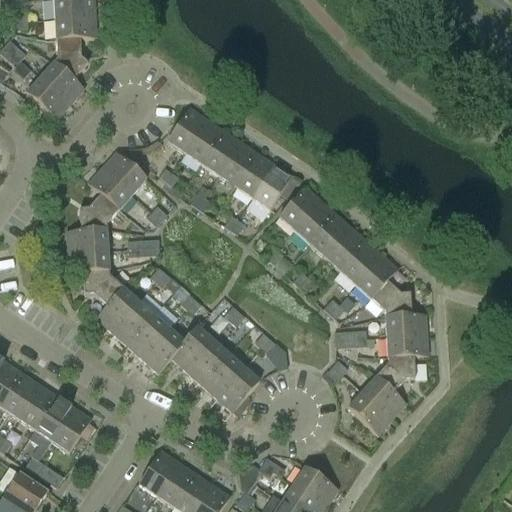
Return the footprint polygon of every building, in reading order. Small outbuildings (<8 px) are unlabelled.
[(54,23),(94,21),(93,0),(52,3),(54,23)] [(13,26),(27,25),(26,17),(13,18),(13,26)] [(94,21),(54,23),(55,44),(78,43),(95,42),(94,21)] [(27,33),(27,25),(13,26),(13,33),(27,33)] [(78,43),(55,44),(56,62),(53,66),(72,83),(86,66),(80,60),(78,43)] [(0,57),(5,62),(10,56),(15,50),(8,44),(0,53),(0,57)] [(25,59),(15,50),(10,56),(19,64),(25,59)] [(19,64),(10,56),(5,62),(14,70),(19,64)] [(19,65),(12,73),(22,82),(29,74),(19,65)] [(0,86),(1,87),(10,73),(0,66),(0,86)] [(70,108),(83,93),(83,92),(72,83),(53,66),(39,82),(70,108)] [(70,108),(39,82),(25,98),(56,124),(70,108)] [(184,157),(206,123),(189,112),(166,145),(184,157)] [(206,123),(184,157),(201,169),(223,135),(206,123)] [(223,135),(201,169),(217,180),(240,146),(223,135)] [(257,158),(240,146),(217,180),(234,191),(257,158)] [(115,155),(101,171),(132,198),(146,182),(115,155)] [(257,158),(234,191),(251,203),(274,169),(257,158)] [(274,169),(251,203),(269,214),(292,181),(274,169)] [(118,213),(132,198),(101,171),(87,187),(99,198),(100,197),(118,213)] [(163,187),(171,177),(164,172),(157,183),(163,187)] [(177,181),(171,177),(163,187),(170,192),(177,181)] [(304,190),(277,221),(293,235),(320,204),(304,190)] [(105,228),(118,213),(100,197),(99,198),(87,212),(79,213),(80,234),(106,233),(105,228)] [(189,208),(196,212),(203,201),(197,197),(189,208)] [(203,201),(196,212),(203,217),(210,206),(203,201)] [(335,218),(320,204),(293,235),(308,248),(335,218)] [(151,216),(161,224),(166,218),(156,210),(151,216)] [(155,230),(161,224),(151,216),(145,222),(155,230)] [(308,248),(324,262),(351,232),(335,218),(308,248)] [(223,230),(230,235),(237,224),(230,219),(223,230)] [(244,228),(237,224),(230,235),(237,239),(244,228)] [(366,245),(351,232),(324,262),(339,275),(366,245)] [(66,235),(67,256),(107,254),(106,233),(80,234),(66,235)] [(142,244),(142,252),(158,251),(158,243),(142,244)] [(127,253),(142,252),(142,244),(126,245),(127,253)] [(339,275),(354,289),(381,259),(366,245),(339,275)] [(267,264),(276,254),(270,249),(261,259),(267,264)] [(159,259),(158,251),(142,252),(143,260),(159,259)] [(142,252),(127,253),(127,261),(143,260),(142,252)] [(108,274),(107,254),(67,256),(68,278),(83,277),(83,276),(108,274)] [(276,254),(267,264),(273,269),(282,259),(276,254)] [(397,273),(381,259),(354,289),(369,303),(385,285),(386,285),(397,273)] [(155,286),(164,277),(158,272),(149,281),(155,286)] [(109,279),(108,274),(83,276),(83,277),(84,298),(93,298),(106,309),(106,310),(122,292),(109,279)] [(298,291),(307,281),(301,276),(292,286),(298,291)] [(170,282),(164,277),(155,286),(161,292),(170,282)] [(307,281),(298,291),(304,296),(313,286),(307,281)] [(383,315),(384,321),(409,320),(409,319),(408,297),(399,297),(386,285),(385,285),(369,303),(383,315)] [(94,322),(111,336),(138,305),(122,292),(106,310),(106,309),(94,322)] [(185,314),(194,304),(188,298),(179,308),(185,314)] [(328,318),(337,308),(331,303),(323,313),(328,318)] [(200,309),(194,304),(185,314),(192,319),(200,309)] [(138,305),(111,336),(126,350),(153,319),(138,305)] [(337,308),(328,318),(335,323),(343,313),(337,308)] [(223,320),(229,326),(238,316),(232,310),(223,320)] [(244,321),(238,316),(229,326),(235,331),(244,321)] [(424,318),(409,319),(409,320),(384,321),(385,341),(425,339),(424,318)] [(126,350),(141,363),(169,332),(153,319),(126,350)] [(171,362),(187,376),(213,346),(196,330),(183,345),(184,346),(170,361),(171,362)] [(169,332),(141,363),(157,377),(171,362),(170,361),(184,346),(183,345),(169,332)] [(350,343),(365,342),(365,334),(349,335),(350,343)] [(333,336),(334,344),(350,343),(349,335),(333,336)] [(259,352),(268,343),(262,337),(253,347),(259,352)] [(427,360),(425,339),(385,341),(386,362),(412,360),(412,361),(427,360)] [(350,343),(350,351),(366,350),(365,342),(350,343)] [(275,347),(274,348),(268,343),(259,352),(265,358),(269,353),(277,360),(278,373),(287,372),(285,355),(275,347)] [(350,343),(334,344),(334,352),(350,351),(350,343)] [(213,346),(187,376),(202,389),(228,359),(213,346)] [(202,389),(216,402),(243,372),(228,359),(202,389)] [(386,367),(375,380),(392,396),(392,395),(404,382),(413,382),(412,361),(412,360),(386,362),(386,367)] [(337,364),(332,370),(341,379),(347,373),(337,364)] [(0,409),(21,377),(4,366),(0,372),(0,409)] [(341,379),(332,370),(326,376),(321,382),(331,391),(341,379)] [(243,372),(216,402),(232,416),(232,415),(247,399),(258,386),(243,372)] [(38,388),(21,377),(0,409),(0,411),(16,422),(38,388)] [(406,407),(392,395),(392,396),(375,380),(361,396),(391,423),(406,407)] [(33,433),(55,400),(38,388),(16,422),(33,433)] [(377,439),(391,423),(361,396),(347,412),(377,439)] [(232,415),(237,420),(248,407),(249,401),(247,399),(232,415)] [(38,448),(23,471),(30,476),(38,464),(50,444),(72,411),(55,400),(33,433),(28,441),(38,448)] [(90,422),(72,411),(50,444),(68,456),(90,422)] [(10,446),(3,442),(0,446),(0,455),(3,458),(10,446)] [(137,487),(155,499),(177,465),(160,454),(137,487)] [(261,468),(272,475),(272,476),(279,480),(284,474),(276,469),(265,462),(261,468)] [(45,469),(38,464),(30,476),(37,480),(45,469)] [(194,477),(177,465),(155,499),(172,510),(194,477)] [(238,476),(238,477),(255,488),(261,478),(268,482),(272,476),(272,475),(261,468),(259,472),(253,468),(238,476)] [(325,511),(337,493),(303,470),(291,488),(325,511)] [(26,511),(34,511),(46,494),(19,476),(5,497),(26,511)] [(194,511),(211,488),(194,477),(172,510),(174,511),(194,511)] [(243,495),(241,498),(239,502),(250,509),(254,503),(248,498),(255,488),(238,477),(241,494),(243,495)] [(211,488),(194,511),(220,511),(229,499),(211,488)] [(290,511),(324,511),(325,511),(291,488),(280,505),(290,511)] [(26,511),(5,497),(0,504),(0,511),(26,511)] [(273,500),(264,511),(290,511),(280,505),(273,500)] [(248,511),(250,509),(239,502),(234,509),(239,511),(248,511)]
